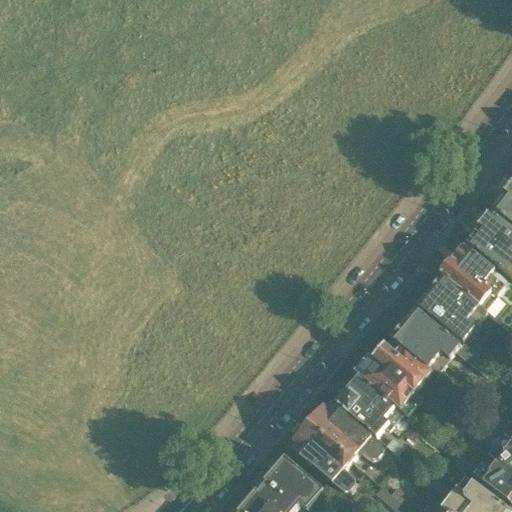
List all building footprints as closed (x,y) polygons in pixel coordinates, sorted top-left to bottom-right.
[(511,227),(511,182),(510,183),(503,192),(504,198),(493,212),(511,227)] [(511,232),(490,215),(489,216),(484,217),(477,225),(478,232),(477,233),(478,233),(468,246),(511,281),(511,232)] [(441,278),(443,279),(487,315),(498,300),(510,286),(495,274),(464,250),(452,264),(446,265),(440,272),(441,278)] [(488,316),(487,315),(443,279),(442,280),(436,280),(429,289),(430,295),(418,309),(464,346),(462,348),(474,357),(480,349),(469,340),(488,316)] [(493,372),(474,357),(462,348),(461,349),(416,312),(404,327),(398,327),(390,336),(392,341),(391,342),(406,354),(433,375),(437,379),(456,355),(486,380),(493,372)] [(433,375),(406,354),(401,361),(385,349),(373,363),(371,362),(366,365),(361,371),(360,377),(359,379),(363,382),(405,417),(409,421),(424,403),(416,396),(433,375)] [(390,434),(405,417),(363,382),(357,383),(351,390),(351,396),(345,402),(339,403),(340,409),(339,409),(377,441),(386,431),(390,434)] [(384,451),(373,442),(334,410),(327,419),(321,419),(314,428),(315,433),(353,465),(361,455),(372,464),(379,464),(384,458),(384,451)] [(345,474),(353,465),(315,433),(314,434),(309,434),(303,441),(304,446),(296,456),(345,497),(351,497),(357,490),(356,484),(345,474)] [(511,442),(504,436),(495,449),(489,457),(511,475),(511,442)] [(397,458),(403,451),(391,440),(385,448),(397,458)] [(473,478),(483,485),(511,506),(511,475),(489,457),(473,478)] [(297,511),(301,508),(305,511),(309,511),(324,494),(285,461),(265,486),(266,487),(258,496),(257,495),(242,511),(297,511)] [(449,500),(464,511),(507,511),(465,479),(457,490),(449,500)] [(435,481),(431,486),(442,495),(446,489),(435,481)] [(431,486),(424,495),(436,504),(442,495),(431,486)] [(464,511),(449,500),(440,511),(464,511)]
